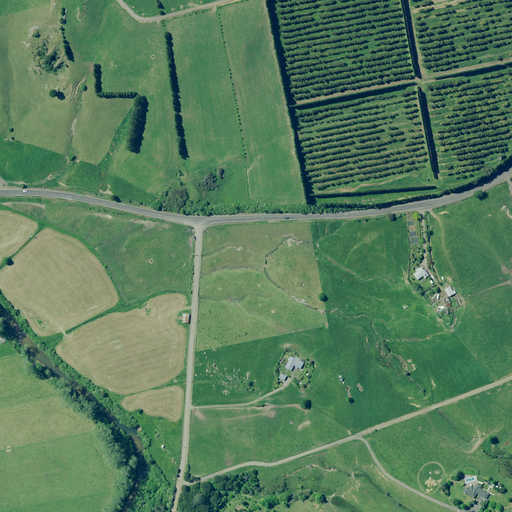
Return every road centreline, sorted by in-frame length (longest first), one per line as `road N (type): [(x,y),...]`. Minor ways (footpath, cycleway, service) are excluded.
road 1 (primary): [(199,220),(389,210),(457,196),(511,167)]
road 2 (unclassified): [(199,220),(184,462),(173,511)]
road 3 (primary): [(0,193),(61,195),(199,220)]
